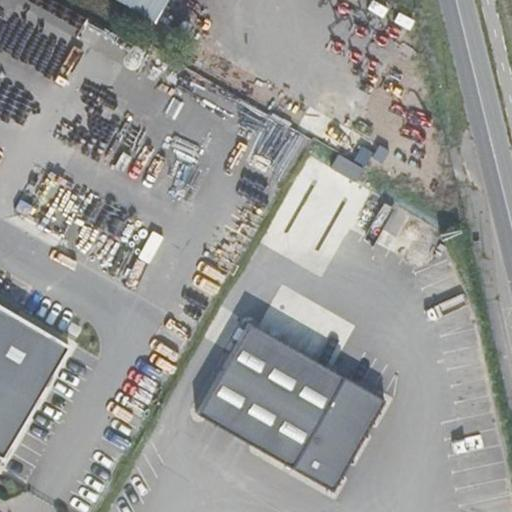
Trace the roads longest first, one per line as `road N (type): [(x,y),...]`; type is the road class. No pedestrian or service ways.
road 1 (tertiary): [(449,0),(511,236)]
road 2 (unknown): [(0,199),(30,141),(107,51)]
